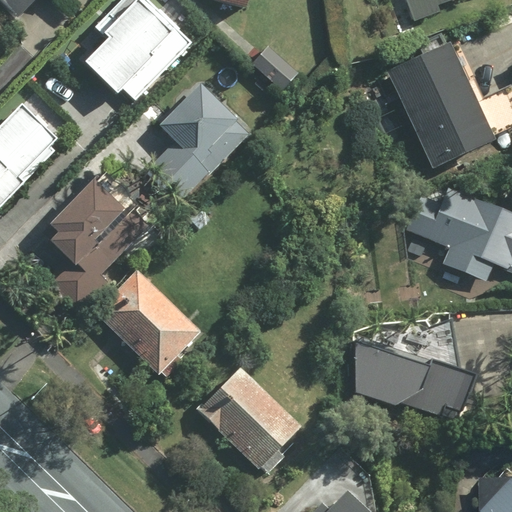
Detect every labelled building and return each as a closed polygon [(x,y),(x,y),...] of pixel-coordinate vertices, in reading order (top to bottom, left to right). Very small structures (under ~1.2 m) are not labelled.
[(3,0),(23,19),(43,0),(3,0)] [(136,103),(196,43),(153,1),(149,4),(144,0),(143,0),(110,34),(115,39),(86,68),(118,99),(125,92),(136,103)] [(220,0),(253,8),(255,0),(220,0)] [(409,0),(418,23),(444,13),(443,9),(466,0),(409,0)] [(503,138),(502,135),(511,130),(511,84),(484,98),(457,41),(390,73),(437,170),(503,138)] [(253,65),(286,93),(303,74),(270,46),(253,65)] [(254,132),(206,83),(164,123),(181,140),(153,167),(184,199),(254,132)] [(65,139),(27,102),(0,129),(0,200),(7,207),(32,181),(28,177),(65,139)] [(74,256),(47,282),(79,314),(114,280),(107,273),(157,225),(141,209),(145,205),(111,170),(49,231),(74,256)] [(511,208),(451,186),(445,203),(420,193),(406,232),(453,250),(447,266),(493,283),(498,268),(511,272),(511,208)] [(206,331),(142,269),(100,312),(164,375),(167,372),(171,377),(187,361),(183,356),(206,331)] [(471,370),(439,360),(437,366),(362,342),(362,392),(424,411),(425,410),(454,419),(471,370)] [(245,366),(202,411),(265,471),(308,426),(245,366)] [(377,511),(354,490),(335,510),(326,502),(316,511),(377,511)]
